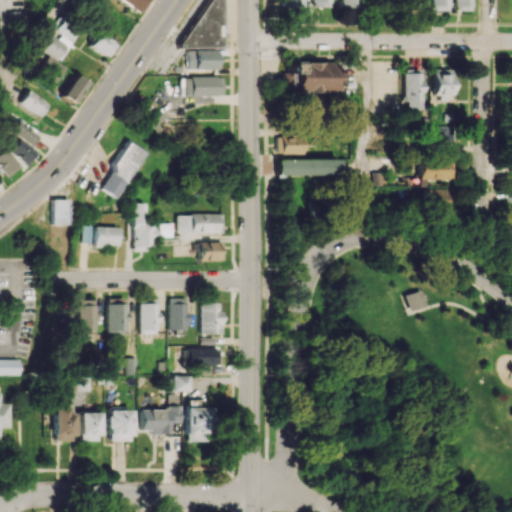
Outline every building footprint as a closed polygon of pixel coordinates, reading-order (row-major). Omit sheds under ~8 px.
[(115,0),(136,13),(144,0),(115,0)] [(339,0),(339,7),(358,8),(357,0),(339,0)] [(407,0),(407,9),(424,9),(424,0),(407,0)] [(447,10),(447,0),(429,0),(429,10),(447,10)] [(468,0),(452,0),(452,10),(469,10),(468,0)] [(80,29),(62,17),(54,29),(72,41),(80,29)] [(88,46),(107,57),(115,43),(97,32),(88,46)] [(60,61),(69,47),(47,34),(38,47),(60,61)] [(185,68),(215,69),(216,50),(186,49),(185,68)] [(38,71),(57,82),(66,66),(47,55),(38,71)] [(337,92),(338,63),(285,62),(285,72),(280,72),(280,81),(287,81),(286,91),(337,92)] [(430,99),(449,99),(449,69),(430,69),(430,99)] [(401,73),(401,102),(402,102),(402,109),(420,109),(420,73),(401,73)] [(61,94),(73,103),(87,83),(75,75),(61,94)] [(178,76),(178,95),(221,96),(221,77),(178,76)] [(48,104),(27,89),(18,102),(39,117),(48,104)] [(35,152),(28,148),(36,136),(12,120),(5,131),(14,137),(4,151),(25,166),(35,152)] [(450,145),(450,126),(423,126),(423,144),(450,145)] [(301,153),(300,135),(274,135),(274,153),(301,153)] [(143,150),(125,140),(99,189),(116,198),(143,150)] [(0,172),(4,177),(17,166),(0,146),(0,172)] [(274,159),(274,175),(336,174),(336,159),(274,159)] [(418,179),(452,178),(452,159),(418,159),(418,179)] [(425,210),(447,210),(447,189),(425,189),(425,210)] [(67,199),(49,199),(50,224),(67,224),(67,199)] [(143,202),(130,203),(131,249),(153,249),(152,222),(144,222),(143,202)] [(175,214),(176,232),(220,232),(220,214),(175,214)] [(157,237),(174,237),(174,223),(158,222),(157,237)] [(115,246),(115,226),(92,226),(92,246),(115,246)] [(196,260),(220,260),(221,242),(197,241),(196,260)] [(404,294),(409,311),(427,305),(422,288),(404,294)] [(105,334),(124,333),(124,297),(104,298),(105,334)] [(166,298),(167,330),(185,330),(185,297),(166,298)] [(93,299),(76,299),(77,334),(94,334),(93,299)] [(136,300),(137,334),(156,333),(155,300),(136,300)] [(198,334),(218,333),(218,303),(198,303),(198,334)] [(217,364),(216,347),(184,348),(185,366),(194,366),(194,373),(210,373),(209,364),(217,364)] [(0,374),(17,375),(17,359),(0,358),(0,374)] [(171,376),(171,390),(188,390),(187,375),(171,376)] [(75,377),(61,377),(60,391),(74,391),(75,377)] [(178,405),(163,405),(163,408),(139,408),(139,433),(168,433),(168,422),(177,422),(178,405)] [(66,407),(52,406),(51,440),(71,440),(72,412),(66,412),(66,407)] [(128,441),(130,410),(106,409),(105,440),(128,441)] [(97,440),(97,412),(78,412),(78,440),(97,440)]
